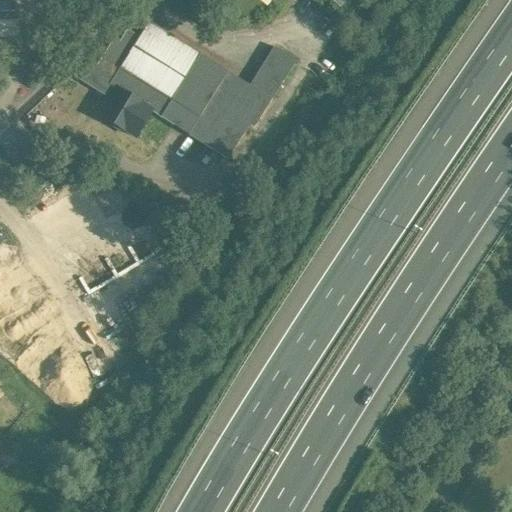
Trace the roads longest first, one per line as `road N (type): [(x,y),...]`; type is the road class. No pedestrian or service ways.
road 1 (motorway): [(511,27),(200,511)]
road 2 (motorway): [(285,511),(511,156)]
road 3 (unclassified): [(434,511),(511,393)]
